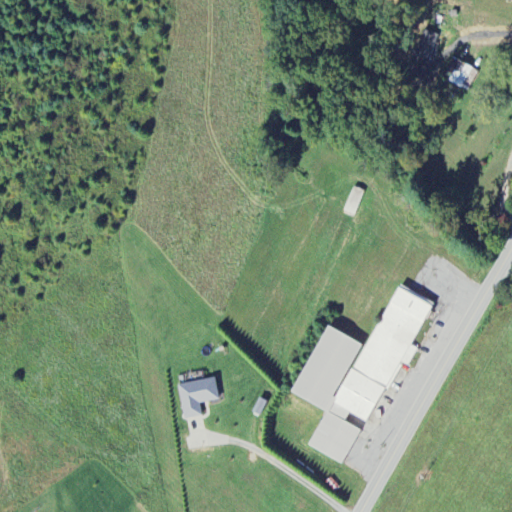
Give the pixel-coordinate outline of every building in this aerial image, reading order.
[(415,56),(429,61),(438,36),(424,31),(415,56)] [(471,69),(452,60),(443,80),(462,89),(471,69)] [(343,214),(354,218),(364,192),(353,188),(343,214)] [(292,396),(326,413),(308,448),(343,465),(360,431),(344,423),(349,414),(369,425),(400,364),(408,368),(417,350),(412,347),(433,304),(395,285),(364,347),(325,328),(292,396)] [(177,387),(184,421),(202,417),(199,405),(219,401),(215,379),(177,387)]
